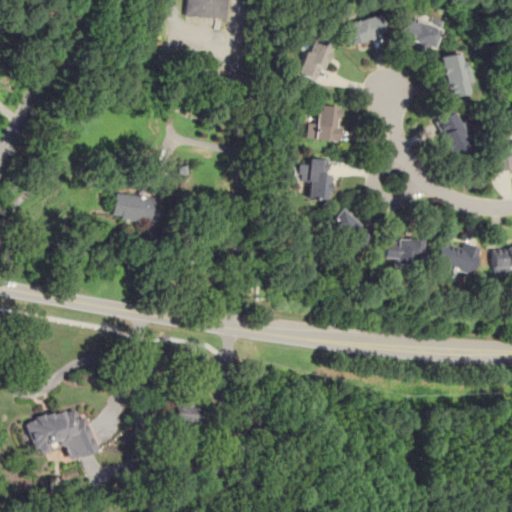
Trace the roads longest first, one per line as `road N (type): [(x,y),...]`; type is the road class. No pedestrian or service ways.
road 1 (tertiary): [(511,355),(285,335),(0,286)]
road 2 (residential): [(386,87),(400,147),(430,188),(473,205),(511,206)]
road 3 (residential): [(0,153),(74,0)]
